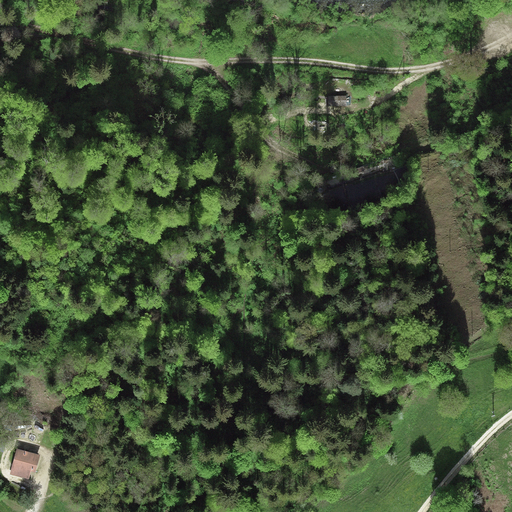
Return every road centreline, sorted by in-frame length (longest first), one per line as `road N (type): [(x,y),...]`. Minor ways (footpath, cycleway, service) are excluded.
road 1 (track): [(0,18),(183,62),(309,60),(408,71),(511,37)]
road 2 (track): [(213,60),(286,161)]
